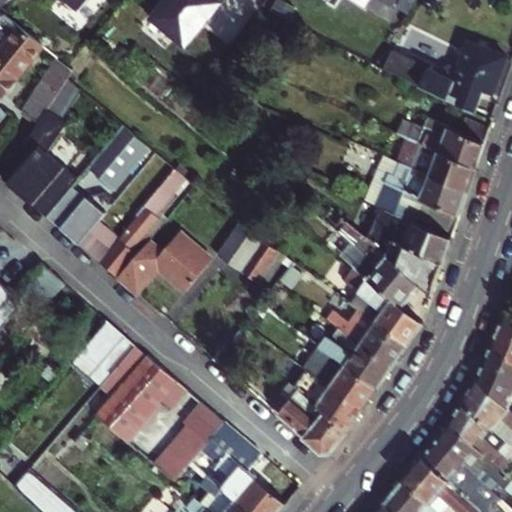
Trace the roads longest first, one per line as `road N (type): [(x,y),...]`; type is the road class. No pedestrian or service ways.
road 1 (residential): [(0,204),(337,500)]
road 2 (secondary): [(337,500),(408,416),(447,350),(511,174)]
